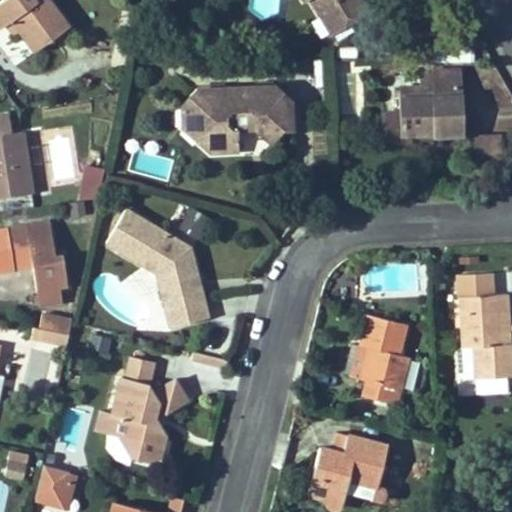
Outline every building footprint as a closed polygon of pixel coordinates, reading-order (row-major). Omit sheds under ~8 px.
[(69,26),(49,0),(37,0),(36,1),(34,0),(1,0),(0,1),(0,25),(1,27),(6,24),(11,20),(18,30),(34,52),(69,26)] [(368,11),(361,0),(310,0),(323,21),(336,13),(353,20),(368,11)] [(331,33),(353,20),(336,13),(323,21),(331,33)] [(18,30),(11,20),(6,24),(13,34),(18,30)] [(473,61),(473,46),(431,48),(432,63),(473,61)] [(355,60),(355,47),(337,47),(337,60),(355,60)] [(464,134),(461,70),(432,70),(432,74),(420,75),(420,86),(420,96),(399,97),(400,112),(384,112),(385,142),(402,142),(402,134),(433,133),(433,136),(464,134)] [(292,129),(291,101),(273,85),(197,88),(181,106),(199,122),(200,143),(210,152),(238,151),(237,130),(255,129),(267,139),(275,130),(283,129),(292,129)] [(420,96),(420,86),(399,87),(399,97),(420,96)] [(200,143),(199,122),(181,106),(182,127),(200,143)] [(9,109),(0,109),(0,128),(11,127),(9,109)] [(271,143),(283,129),(275,130),(267,139),(271,143)] [(0,197),(32,193),(23,131),(0,134),(0,197)] [(433,136),(433,133),(402,134),(402,142),(433,140),(433,136)] [(502,162),(501,134),(474,135),(475,163),(502,162)] [(104,168),(87,165),(81,195),(98,198),(104,168)] [(83,200),(58,200),(59,213),(83,212),(83,200)] [(198,236),(209,219),(191,208),(181,225),(198,236)] [(190,247),(125,209),(106,242),(144,265),(158,255),(173,274),(159,285),(170,327),(208,317),(204,301),(197,297),(192,280),(196,272),(190,247)] [(55,255),(49,221),(0,228),(0,271),(32,266),(36,291),(60,287),(67,286),(62,254),(55,255)] [(173,274),(158,255),(144,265),(156,272),(159,285),(173,274)] [(444,273),(443,258),(434,259),(435,273),(444,273)] [(204,301),(196,272),(192,280),(197,297),(204,301)] [(444,288),(444,273),(435,273),(436,288),(444,288)] [(504,344),(502,312),(508,312),(507,293),(492,294),(491,273),(458,274),(461,347),(456,347),(457,373),(463,378),(511,376),(511,343),(509,343),(504,344)] [(62,302),(60,287),(36,291),(39,306),(62,302)] [(68,334),(71,319),(42,313),(39,329),(53,331),(68,334)] [(401,389),(409,357),(400,354),(407,324),(366,314),(359,345),(351,376),(365,380),(362,395),(390,402),(394,387),(401,389)] [(51,342),(53,331),(39,329),(33,327),(31,338),(51,342)] [(66,345),(68,335),(68,334),(53,331),(51,342),(66,345)] [(185,342),(183,333),(173,335),(175,344),(185,342)] [(96,348),(99,338),(86,335),(86,337),(84,344),(84,345),(96,348)] [(351,376),(359,345),(352,343),(344,374),(351,376)] [(202,362),(204,354),(193,352),(191,359),(202,362)] [(214,365),(216,357),(204,354),(202,362),(214,365)] [(166,414),(188,400),(175,378),(153,391),(149,384),(154,362),(130,356),(124,377),(121,377),(112,413),(100,410),(95,431),(108,434),(107,447),(116,458),(128,463),(130,457),(149,462),(154,443),(165,436),(158,425),(161,413),(166,414)] [(225,368),(227,360),(216,357),(214,365),(225,368)] [(397,404),(401,389),(394,387),(390,402),(397,404)] [(430,426),(432,415),(419,413),(417,424),(430,426)] [(343,453),(347,435),(336,432),(332,450),(343,453)] [(387,445),(347,435),(343,453),(332,450),(319,447),(307,493),(326,498),(325,502),(326,505),(330,507),(333,508),(336,508),(342,503),(345,492),(375,501),(381,498),(383,494),(383,491),(382,487),(380,486),(377,485),(387,445)] [(159,457),(165,436),(154,443),(149,462),(159,457)] [(23,479),(26,464),(8,461),(5,475),(23,479)] [(61,503),(70,471),(44,464),(35,495),(61,503)] [(180,511),(184,499),(173,496),(168,511),(180,511)] [(154,511),(114,501),(110,511),(154,511)]
